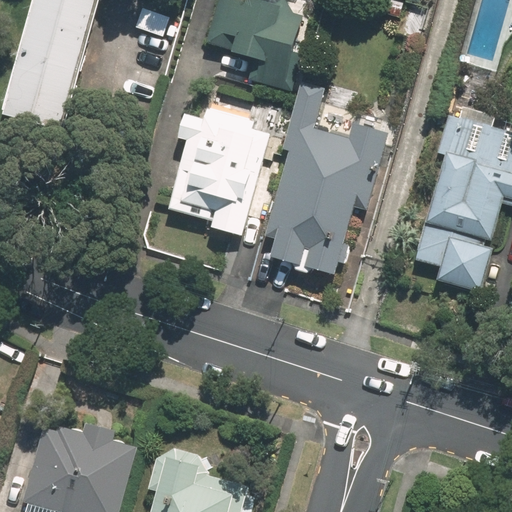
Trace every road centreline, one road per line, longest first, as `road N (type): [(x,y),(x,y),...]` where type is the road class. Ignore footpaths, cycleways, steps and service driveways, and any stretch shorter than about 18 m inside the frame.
road 1 (residential): [(0,256),(358,386)]
road 2 (tertiary): [(341,511),(341,438),(358,386)]
road 3 (tertiary): [(398,399),(381,451),(343,511)]
